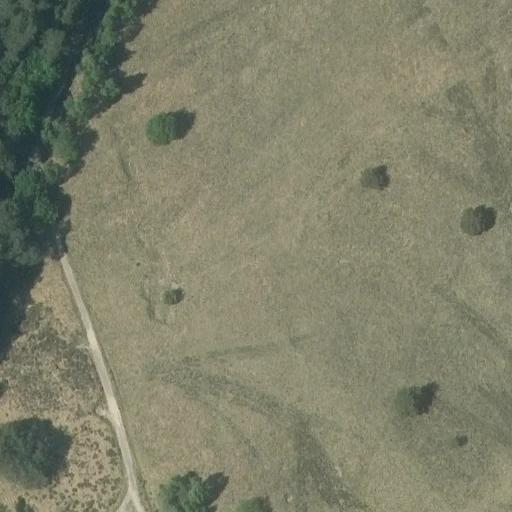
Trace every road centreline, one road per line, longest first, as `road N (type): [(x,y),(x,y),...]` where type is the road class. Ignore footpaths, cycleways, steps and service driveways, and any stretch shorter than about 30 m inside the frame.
road 1 (track): [(138,510),(33,165)]
road 2 (track): [(33,165),(27,114),(47,76),(53,36),(16,0)]
road 3 (track): [(100,0),(33,165)]
